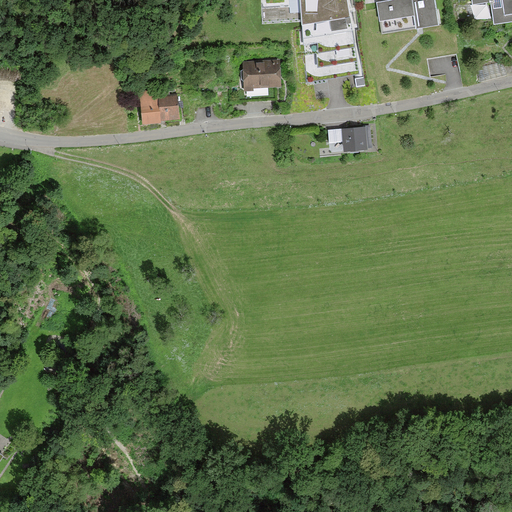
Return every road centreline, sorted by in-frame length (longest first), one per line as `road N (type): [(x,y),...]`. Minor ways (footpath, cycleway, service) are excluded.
road 1 (tertiary): [(0,134),(48,143),(115,139),(362,112),(511,81)]
road 2 (track): [(220,0),(33,142),(130,175),(173,209)]
road 3 (track): [(158,511),(86,378),(100,308),(93,285),(61,244),(35,239),(0,212)]
